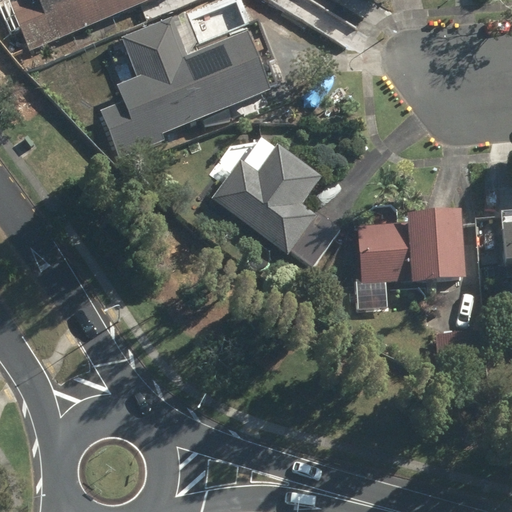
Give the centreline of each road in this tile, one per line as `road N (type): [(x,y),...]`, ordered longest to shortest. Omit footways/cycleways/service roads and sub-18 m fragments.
road 1 (unclassified): [(0,192),(63,285),(126,408)]
road 2 (secondary): [(158,430),(288,466),(341,497)]
road 3 (secondary): [(341,497),(154,509)]
road 4 (unclassified): [(52,441),(0,333)]
